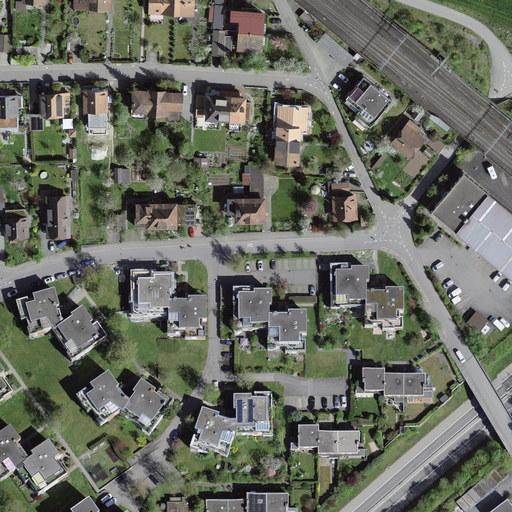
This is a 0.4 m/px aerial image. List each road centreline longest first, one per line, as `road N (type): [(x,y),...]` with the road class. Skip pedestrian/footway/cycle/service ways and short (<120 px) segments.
road 1 (residential): [(0,77),(141,73),(323,87)]
road 2 (unclassified): [(392,228),(511,439)]
road 3 (residential): [(0,284),(81,260),(215,250)]
road 4 (trunk): [(511,382),(360,511)]
road 5 (unclassified): [(509,79),(392,228)]
road 6 (residential): [(215,250),(365,242),(392,228)]
road 7 (trunk): [(379,511),(511,401)]
road 8 (residential): [(323,87),(392,228)]
road 9 (residential): [(123,496),(156,469),(210,377)]
road 10 (residential): [(348,386),(210,377)]
road 11 (unknown): [(408,0),(487,34),(509,79)]
road 12 (residential): [(210,377),(215,250)]
